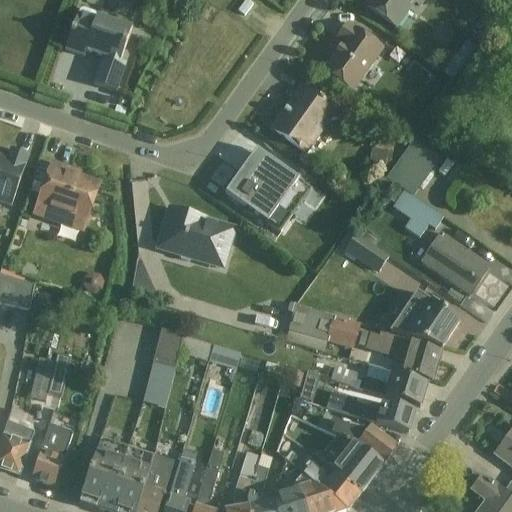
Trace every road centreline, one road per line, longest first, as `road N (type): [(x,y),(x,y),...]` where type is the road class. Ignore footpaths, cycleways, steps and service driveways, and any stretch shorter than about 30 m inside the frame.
road 1 (residential): [(312,0),(210,140),(190,155),(164,158),(0,100)]
road 2 (residential): [(511,326),(399,497)]
